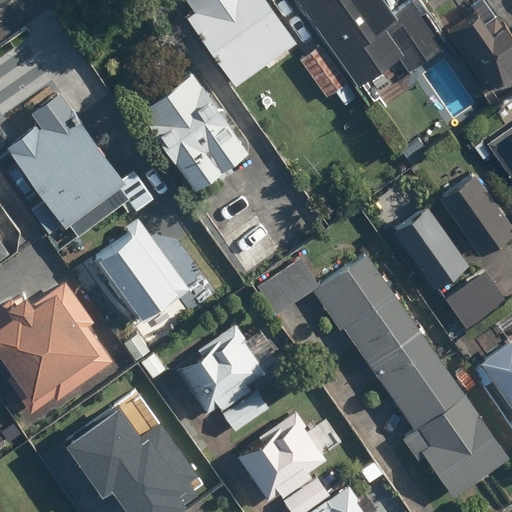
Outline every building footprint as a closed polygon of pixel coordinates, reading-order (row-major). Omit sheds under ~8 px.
[(194,0),(195,1),(187,7),(237,78),(297,36),(271,0),(194,0)] [(303,0),(357,78),(399,49),(412,68),(447,44),(416,0),(408,0),(395,10),(387,0),(303,0)] [(511,31),(489,0),(484,0),(448,26),(492,87),(511,72),(511,31)] [(301,57),(325,92),(337,85),(348,102),(362,92),(326,40),(301,57)] [(405,78),(395,62),(367,81),(378,96),(405,78)] [(196,66),(142,103),(195,181),(249,143),(196,66)] [(134,208),(155,193),(135,166),(125,174),(62,89),(31,112),(37,120),(8,141),(76,233),(126,196),(134,208)] [(511,120),(479,143),(489,159),(504,148),(511,159),(511,120)] [(511,211),(478,163),(442,188),(484,247),(511,227),(511,211)] [(0,199),(4,196),(0,191),(0,246),(9,239),(0,227),(0,199)] [(427,195),(392,219),(435,281),(470,256),(427,195)] [(260,214),(226,238),(250,272),(284,248),(260,214)] [(132,229),(101,252),(149,315),(190,284),(137,215),(127,222),(132,229)] [(407,428),(452,490),(511,448),(367,249),(326,279),(305,250),(258,284),(279,313),(314,287),(413,424),(407,428)] [(505,297),(484,267),(446,294),(468,324),(505,297)] [(58,396),(114,359),(88,321),(95,317),(67,275),(34,297),(28,287),(0,305),(0,343),(35,396),(51,385),(58,396)] [(235,318),(174,360),(207,408),(219,400),(236,424),(268,402),(255,383),(272,372),(235,318)] [(487,360),(476,368),(485,382),(496,375),(511,399),(511,332),(482,353),(487,360)] [(112,406),(60,438),(92,490),(105,482),(123,511),(164,511),(212,483),(173,420),(135,443),(112,406)] [(330,453),(299,406),(237,448),(268,494),(278,487),(295,511),(369,511),(349,482),(334,492),(319,471),(315,474),(310,467),(330,453)]
